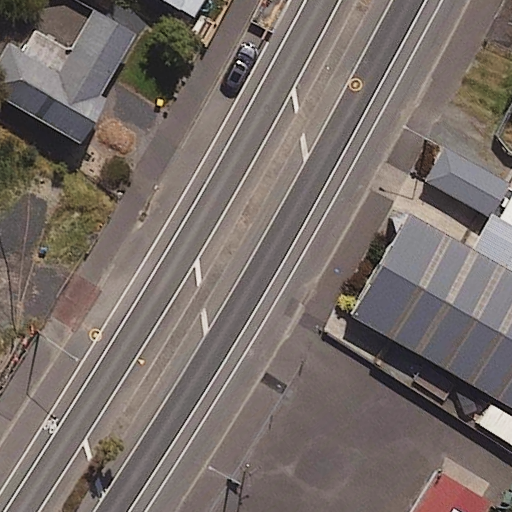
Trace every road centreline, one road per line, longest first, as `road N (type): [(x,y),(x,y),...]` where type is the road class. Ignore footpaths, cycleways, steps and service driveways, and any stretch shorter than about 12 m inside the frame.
road 1 (secondary): [(18,511),(223,185),(321,0)]
road 2 (secondary): [(409,0),(206,367),(112,511)]
road 3 (unknown): [(120,351),(70,312),(0,297)]
